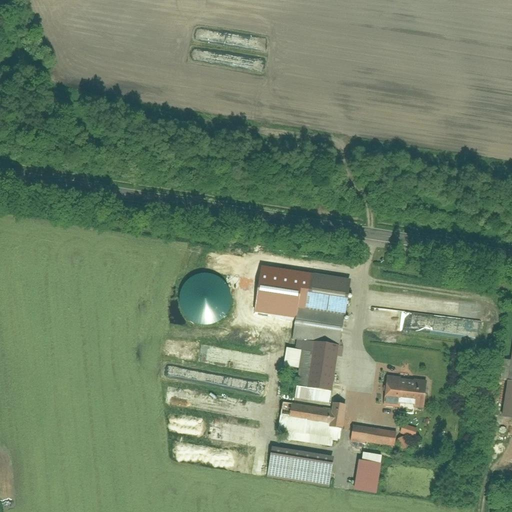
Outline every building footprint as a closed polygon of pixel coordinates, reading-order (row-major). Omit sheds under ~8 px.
[(250,0),(249,7),(259,9),(261,0),(250,0)] [(232,318),(219,271),(172,283),(184,326),(202,321),(203,326),(232,318)] [(350,281),(309,275),(304,309),(304,311),(343,317),(344,317),(350,281)] [(338,349),(343,317),(304,311),(304,309),(296,308),(291,341),(295,342),(338,349)] [(338,349),(295,342),(294,351),(285,350),(282,368),(298,371),(295,389),(331,394),(338,349)] [(511,384),(511,349),(510,363),(503,362),(499,383),(506,384),(511,384)] [(387,375),(383,407),(422,412),(426,380),(387,375)] [(511,384),(506,384),(500,420),(511,422),(511,384)] [(330,410),(280,403),(278,419),(329,426),(328,430),(342,432),(346,407),(331,405),(330,410)] [(402,425),(399,435),(414,440),(417,430),(402,425)] [(396,433),(351,427),(349,443),(393,449),(396,433)] [(410,448),(405,437),(395,441),(400,452),(410,448)] [(333,459),(270,449),(265,480),(328,490),(333,459)] [(381,457),(361,454),(360,463),(357,463),(352,493),(375,496),(381,457)]
